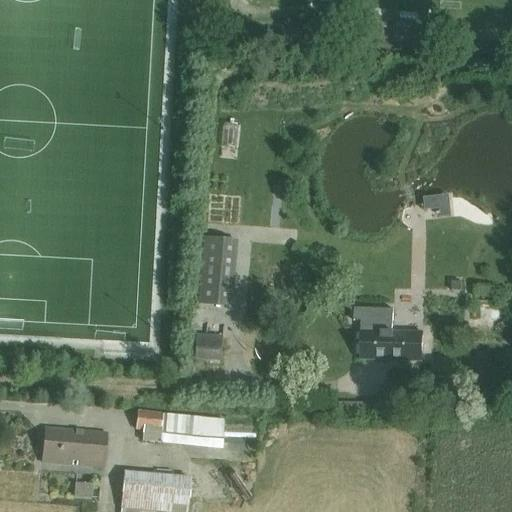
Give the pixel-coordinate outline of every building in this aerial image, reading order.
[(211,241),(206,306),(231,308),(236,243),(211,241)] [(361,322),(359,361),(422,363),(422,334),(391,333),(392,310),(353,309),(353,321),(361,322)] [(197,335),(195,361),(221,362),(223,337),(197,335)] [(135,431),(142,432),(141,443),(222,450),(224,422),(162,416),(162,415),(137,413),(135,431)] [(41,462),(102,468),(106,434),(44,427),(41,462)] [(125,472),(121,511),(187,511),(190,478),(125,472)]
